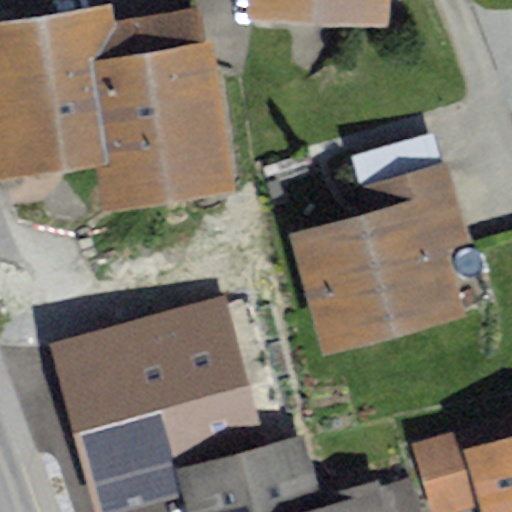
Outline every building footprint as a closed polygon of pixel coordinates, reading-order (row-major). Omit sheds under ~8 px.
[(111,141),(118,189),(215,174),(191,15),(97,29),(96,21),(0,36),(0,88),(10,156),(111,141)] [(440,298),(442,311),(493,298),(477,239),(458,244),(438,174),(377,190),(387,225),(313,246),(335,328),(440,298)] [(145,407),(70,436),(88,485),(164,456),(145,407)] [(511,511),(511,429),(510,424),(479,433),(496,490),(502,511),(511,511)] [(439,506),(496,490),(479,433),(423,448),(439,506)] [(374,511),(369,492),(340,500),(343,511),(306,511),(290,453),(186,481),(194,511),(374,511)] [(420,511),(411,480),(369,492),(374,511),(420,511)]
